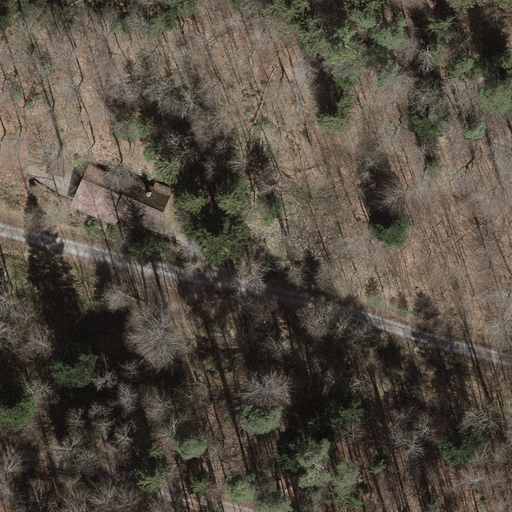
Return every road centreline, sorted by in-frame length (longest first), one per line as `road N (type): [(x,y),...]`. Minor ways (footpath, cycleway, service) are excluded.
road 1 (track): [(511,362),(310,300),(0,229)]
road 2 (track): [(229,511),(105,470),(0,454)]
road 3 (track): [(242,286),(195,245),(125,218)]
